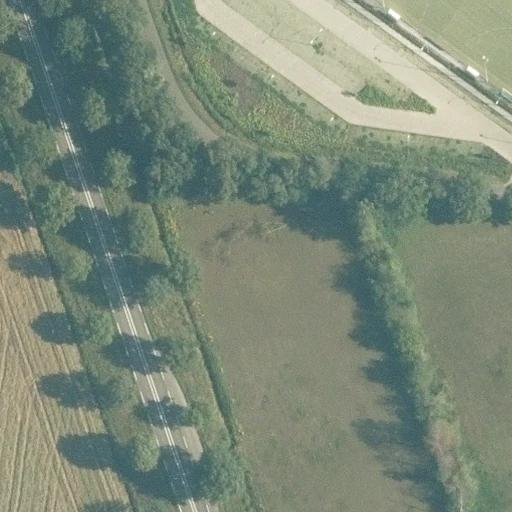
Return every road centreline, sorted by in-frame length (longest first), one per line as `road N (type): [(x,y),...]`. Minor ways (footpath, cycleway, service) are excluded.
road 1 (secondary): [(193,511),(21,0)]
road 2 (residential): [(136,0),(174,99),(217,147),(272,167),(511,195)]
